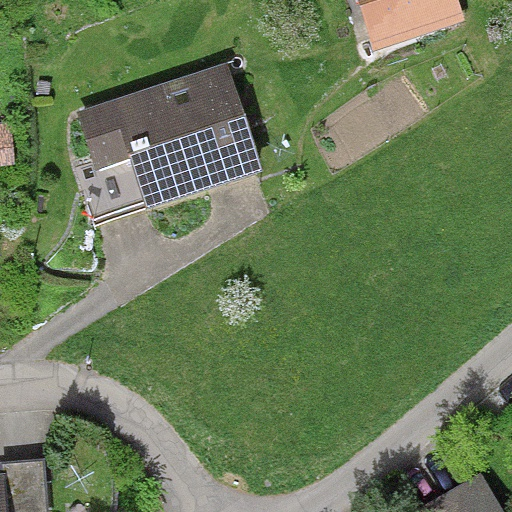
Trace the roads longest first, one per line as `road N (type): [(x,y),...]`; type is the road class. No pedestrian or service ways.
road 1 (residential): [(302,511),(511,347)]
road 2 (residential): [(0,390),(53,391),(122,412),(170,459),(201,511)]
